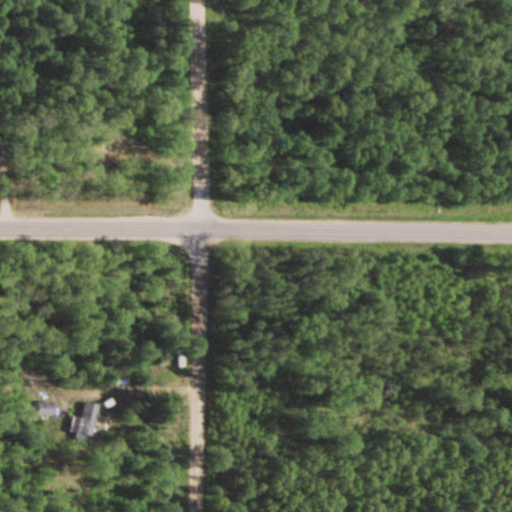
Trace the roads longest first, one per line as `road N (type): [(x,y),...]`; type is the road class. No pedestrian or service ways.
road 1 (tertiary): [(0,228),(511,231)]
road 2 (residential): [(196,511),(196,0)]
